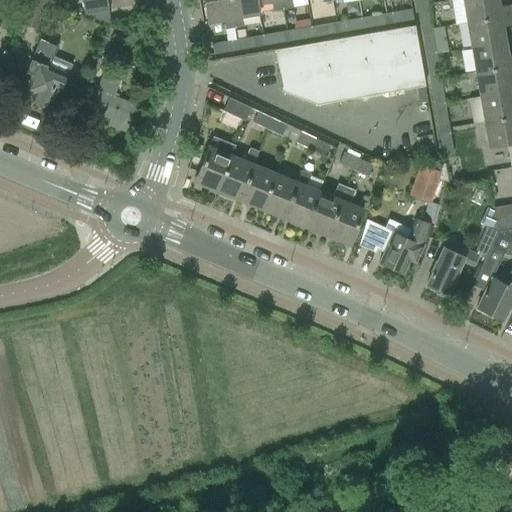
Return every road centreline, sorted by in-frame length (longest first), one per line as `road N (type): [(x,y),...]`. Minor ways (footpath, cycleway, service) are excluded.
road 1 (secondary): [(511,389),(147,223)]
road 2 (residential): [(141,202),(168,149),(181,88),(170,0)]
road 3 (unclassified): [(0,293),(71,276),(118,235)]
